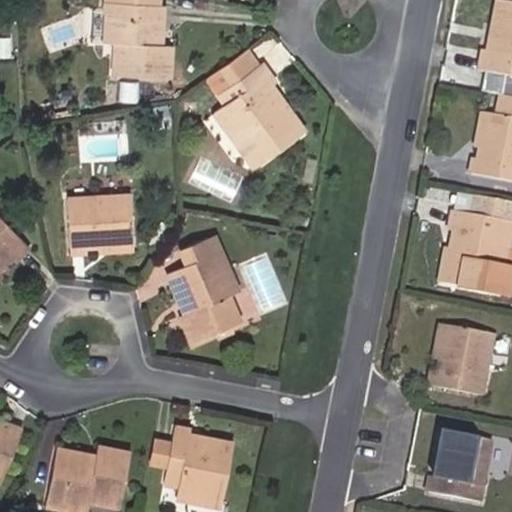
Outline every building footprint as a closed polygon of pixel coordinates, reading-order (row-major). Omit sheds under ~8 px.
[(167,78),(169,45),(159,45),(154,44),(155,36),(159,37),(161,6),(161,0),(104,0),(104,2),(103,13),(102,42),(113,43),(112,75),(167,78)] [(480,72),(488,73),(484,92),(500,95),(504,96),(511,97),(511,2),(500,0),(498,0),(492,34),(489,52),(484,51),(480,72)] [(95,13),(94,42),(102,42),(103,13),(95,13)] [(246,48),(219,67),(230,83),(237,93),(224,102),(219,106),(247,145),(241,150),(253,167),(303,131),(283,104),(279,107),(265,88),(270,85),(273,83),(260,63),(258,65),(246,48)] [(230,83),(217,93),(224,102),(237,93),(230,83)] [(283,104),(270,85),(265,88),(279,107),(283,104)] [(472,174),(511,181),(511,97),(504,96),(500,95),(497,114),(488,113),(481,150),(479,159),(475,158),(472,174)] [(219,106),(212,111),(241,150),(247,145),(219,106)] [(83,246),(97,246),(132,244),(129,196),(65,200),(69,253),(83,252),(83,246)] [(447,284),(511,296),(511,295),(511,269),(505,268),(511,230),(511,202),(478,196),(474,216),(455,213),(451,232),(456,233),(453,248),(447,284)] [(0,263),(8,255),(12,259),(26,246),(0,217),(0,263)] [(237,291),(219,250),(215,251),(209,236),(181,248),(188,264),(168,272),(180,299),(185,296),(191,309),(185,312),(198,340),(213,333),(231,326),(239,322),(227,295),(237,291)] [(98,252),(132,250),(132,244),(97,246),(98,252)] [(447,247),(440,283),(447,284),(453,248),(447,247)] [(185,312),(191,309),(185,296),(180,299),(185,312)] [(177,315),(190,343),(198,340),(185,312),(177,315)] [(440,324),(434,359),(441,360),(447,325),(440,324)] [(495,334),(447,325),(441,360),(439,371),(431,369),(428,385),(483,396),(495,334)] [(216,339),(233,332),(231,326),(213,333),(216,339)] [(2,433),(0,432),(0,479),(20,429),(6,424),(4,429),(2,433)] [(163,481),(178,484),(177,490),(220,500),(232,443),(207,437),(206,443),(187,439),(189,429),(174,426),(171,443),(167,462),(163,481)] [(439,430),(433,465),(438,466),(445,431),(439,430)] [(494,440),(445,431),(438,466),(436,476),(431,475),(428,491),(482,502),(494,440)] [(150,459),(167,462),(171,443),(154,440),(150,459)] [(94,461),(84,459),(85,455),(56,448),(45,503),(56,505),(84,510),(87,499),(119,506),(129,453),(96,446),(94,456),(94,461)] [(175,499),(218,508),(220,500),(177,490),(175,499)]
